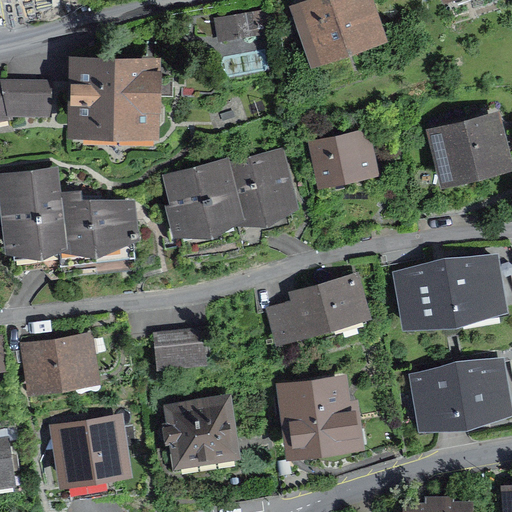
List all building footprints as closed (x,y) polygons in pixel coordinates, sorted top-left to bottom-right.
[(391,38),(376,0),(300,0),(289,4),(312,67),(391,38)] [(279,24),(276,7),(214,16),(218,41),(259,34),(258,28),(279,24)] [(160,136),(160,123),(165,120),(165,107),(161,102),(162,56),(68,54),(66,134),(160,136)] [(0,77),(0,120),(8,119),(7,115),(51,116),(52,79),(0,77)] [(511,167),(511,148),(501,108),(427,127),(443,186),(511,167)] [(381,174),(370,126),(308,139),(319,188),(381,174)] [(300,206),(284,147),(231,160),(221,163),(236,223),(268,225),(300,206)] [(213,236),(236,223),(221,163),(231,160),(230,156),(162,173),(170,201),(165,203),(175,235),(213,236)] [(61,191),(57,164),(0,171),(0,207),(6,252),(42,257),(60,250),(68,251),(61,191)] [(61,191),(68,251),(97,255),(140,238),(135,198),(82,197),(81,188),(61,191)] [(511,310),(500,251),(446,256),(394,270),(404,329),(459,324),(511,310)] [(373,317),(359,270),(289,291),(291,299),(266,307),(277,346),(373,317)] [(157,369),(208,364),(205,327),(153,332),(157,369)] [(11,363),(22,361),(27,394),(101,383),(93,331),(19,342),(20,349),(9,351),(11,363)] [(0,371),(9,370),(4,333),(0,333),(0,371)] [(410,372),(421,430),(471,427),(511,414),(511,396),(505,355),(458,359),(410,372)] [(352,398),(348,372),(277,382),(288,458),(367,446),(359,397),(352,398)] [(242,457),(232,392),(164,403),(167,424),(162,425),(165,444),(169,443),(174,472),(236,462),(236,458),(242,457)] [(123,412),(49,424),(59,488),(134,476),(123,412)] [(19,469),(16,453),(11,453),(9,436),(0,437),(0,488),(16,486),(13,470),(19,469)] [(511,511),(511,482),(499,483),(501,511),(511,511)] [(471,511),(472,498),(453,498),(453,493),(423,493),(423,499),(401,499),(401,511),(471,511)]
